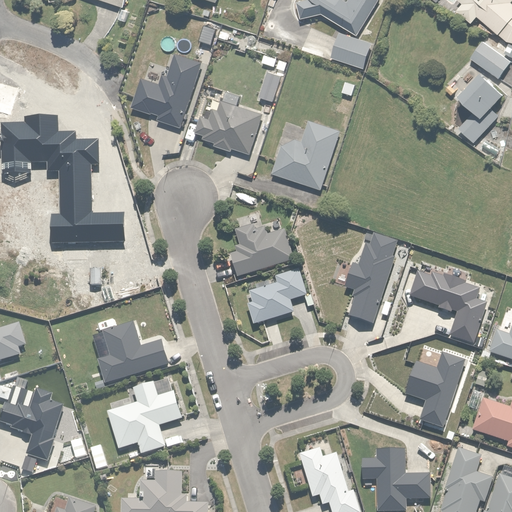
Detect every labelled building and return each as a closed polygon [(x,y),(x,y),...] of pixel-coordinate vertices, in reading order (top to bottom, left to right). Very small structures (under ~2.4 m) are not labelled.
[(94,0),(126,10),(128,0),(94,0)] [(354,0),(351,5),(344,0),(309,0),(309,2),(299,3),(302,21),(324,17),(360,38),(381,0),(354,0)] [(511,0),(462,0),(461,2),(465,6),(459,13),(475,26),(480,20),(509,43),(511,43),(511,0)] [(375,46),(342,36),(334,60),(367,70),(375,46)] [(511,65),(511,63),(484,45),(474,60),(502,80),(511,65)] [(161,87),(144,81),(134,111),(161,119),(160,122),(183,130),(204,64),(178,56),(171,78),(165,76),(161,87)] [(508,98),(484,77),(463,103),(476,114),(461,130),(478,145),(501,118),(496,113),(508,98)] [(22,91),(0,83),(0,115),(13,119),(22,91)] [(358,85),(346,84),(344,95),(356,97),(358,85)] [(211,120),(203,118),(199,134),(208,137),(207,141),(214,143),(214,146),(233,151),(234,148),(253,154),(264,116),(223,104),(221,113),(214,111),(211,120)] [(285,147),(274,175),(323,192),(343,134),(311,123),(305,143),(299,141),(285,147)] [(63,132),(38,133),(40,164),(49,163),(50,175),(62,174),(62,196),(69,196),(69,210),(96,209),(95,167),(101,166),(100,142),(78,143),(77,134),(63,135),(63,132)] [(240,278),(295,261),(286,232),(270,237),(268,229),(258,232),(256,226),(238,231),(243,247),(238,248),(239,254),(233,256),(240,278)] [(309,296),(301,272),(278,279),(280,284),(252,293),(256,305),(250,307),(256,326),(297,314),(293,301),(309,296)] [(498,332),(491,354),(511,360),(511,334),(511,336),(498,332)] [(140,405),(110,414),(121,451),(140,445),(143,456),(168,449),(161,424),(184,417),(177,394),(161,399),(157,384),(136,391),(140,405)] [(511,408),(484,401),(483,404),(475,433),(511,443),(509,449),(511,450),(511,408)] [(323,449),(302,456),(315,499),(322,497),(325,508),(331,506),(333,511),(363,511),(357,491),(350,493),(339,455),(326,458),(323,449)] [(483,459),(460,451),(447,490),(451,491),(444,511),(479,511),(482,504),(488,505),(496,480),(478,474),(483,459)] [(184,475),(165,474),(165,465),(145,464),(145,476),(158,477),(158,482),(143,482),(143,501),(125,500),(124,511),(210,511),(211,506),(190,505),(190,492),(184,492),(184,475)] [(511,511),(511,479),(501,476),(490,511),(511,511)] [(96,511),(98,509),(73,501),(69,511),(67,511),(61,510),(60,511),(96,511)]
